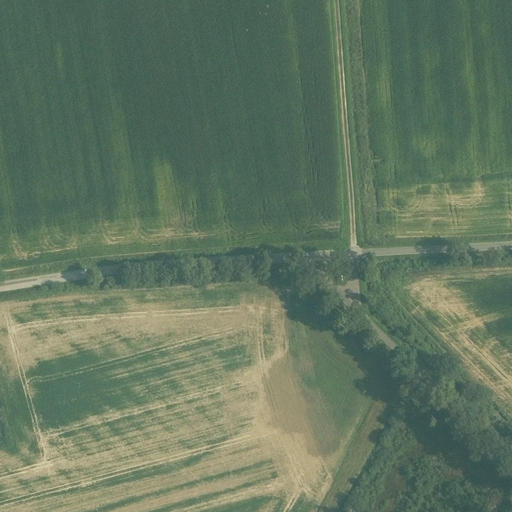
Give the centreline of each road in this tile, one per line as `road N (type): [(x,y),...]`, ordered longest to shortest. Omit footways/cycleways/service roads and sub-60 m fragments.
road 1 (unclassified): [(0,286),(294,257)]
road 2 (unclassified): [(354,254),(363,322),(511,458)]
road 3 (track): [(354,254),(337,0)]
road 4 (unclassified): [(511,245),(354,254)]
